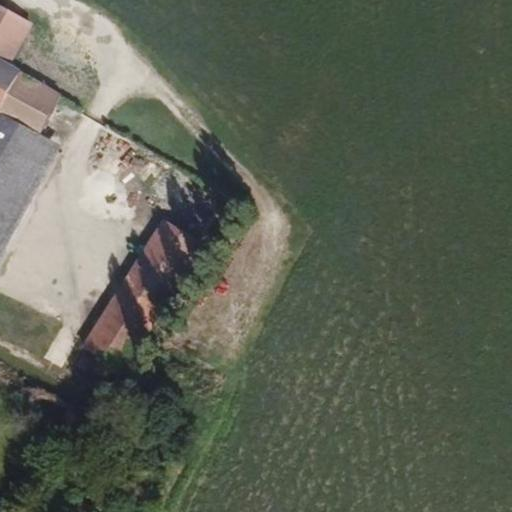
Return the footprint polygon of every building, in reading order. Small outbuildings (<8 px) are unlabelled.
[(0,0),(0,49),(18,59),(38,19),(0,0)] [(0,52),(0,108),(28,69),(0,52)] [(69,92),(28,69),(5,109),(46,133),(69,92)] [(0,266),(64,142),(0,110),(0,266)] [(126,369),(207,242),(165,218),(86,345),(126,369)]
